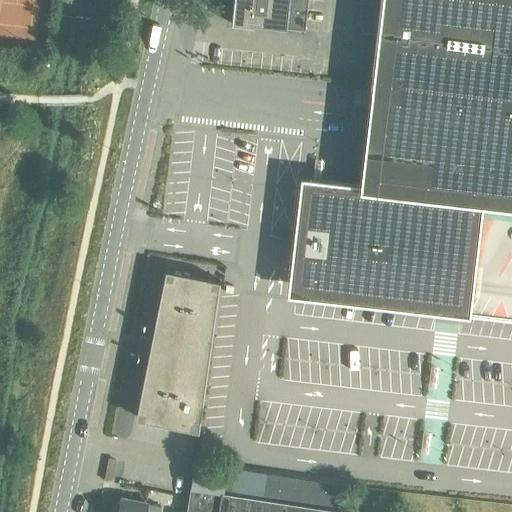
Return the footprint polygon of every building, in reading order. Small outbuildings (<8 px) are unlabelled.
[(305,32),(308,0),(233,0),(231,26),(253,28),(253,27),(305,32)] [(511,0),(381,0),(372,85),(371,92),(372,92),(370,111),(387,113),(389,94),(397,95),(393,131),(390,155),(450,162),(511,169),(511,0)] [(511,169),(450,162),(446,197),(311,183),(300,277),(453,296),(511,302),(511,169)] [(171,271),(141,420),(199,432),(220,281),(171,271)] [(225,476),(222,494),(219,511),(351,511),(342,511),(345,488),(346,488),(346,487),(336,485),(337,484),(335,484),(335,485),(313,482),(313,481),(311,481),(311,482),(289,478),(289,477),(288,477),(287,478),(265,475),(265,474),(264,473),(264,475),(249,473),(249,472),(241,471),(242,470),(240,470),(240,471),(226,469),(226,470),(225,476)] [(194,471),(192,489),(222,494),(225,476),(194,471)] [(192,489),(188,511),(219,511),(222,494),(192,489)] [(118,505),(116,511),(159,511),(160,507),(146,504),(121,499),(121,503),(118,505)]
